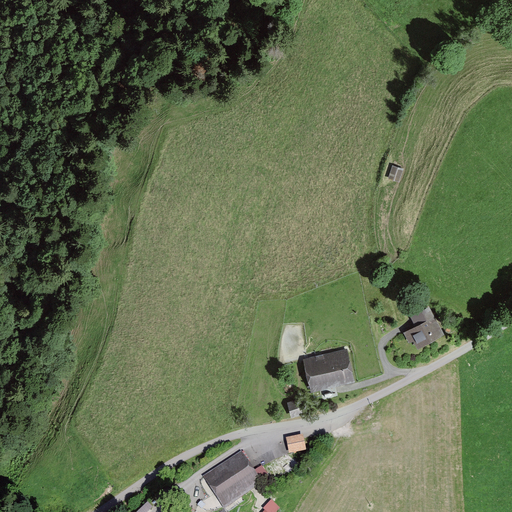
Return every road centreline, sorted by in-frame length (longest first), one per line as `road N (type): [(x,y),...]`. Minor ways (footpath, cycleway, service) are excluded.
road 1 (unclassified): [(272,426),(374,397),(511,318)]
road 2 (unclassified): [(97,511),(181,456),(272,426)]
road 3 (residential): [(272,426),(262,440),(204,471),(164,511)]
